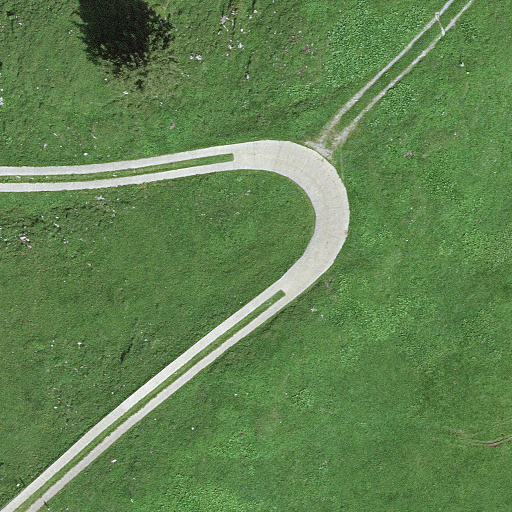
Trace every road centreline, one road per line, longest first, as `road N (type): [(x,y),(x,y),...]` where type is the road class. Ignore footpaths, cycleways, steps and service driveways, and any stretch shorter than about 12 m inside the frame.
road 1 (track): [(0,179),(274,155),(309,167),(333,207),(318,256),(283,291),(15,511)]
road 2 (track): [(461,0),(309,167)]
